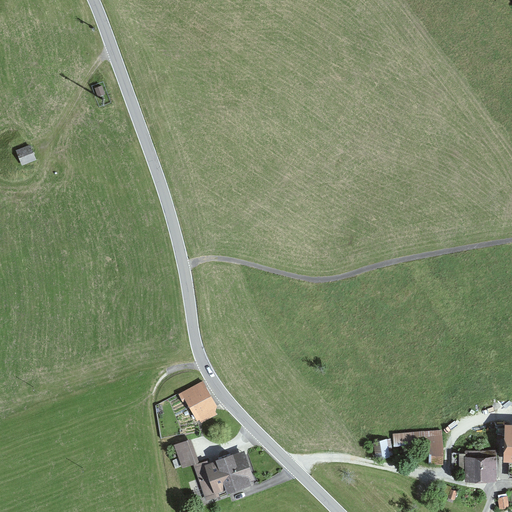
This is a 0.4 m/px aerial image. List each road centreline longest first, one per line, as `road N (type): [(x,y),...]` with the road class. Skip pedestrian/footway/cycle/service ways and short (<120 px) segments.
road 1 (secondary): [(93,0),(161,183),(207,373),(337,511)]
road 2 (track): [(183,266),(223,258),(321,282),(511,243)]
